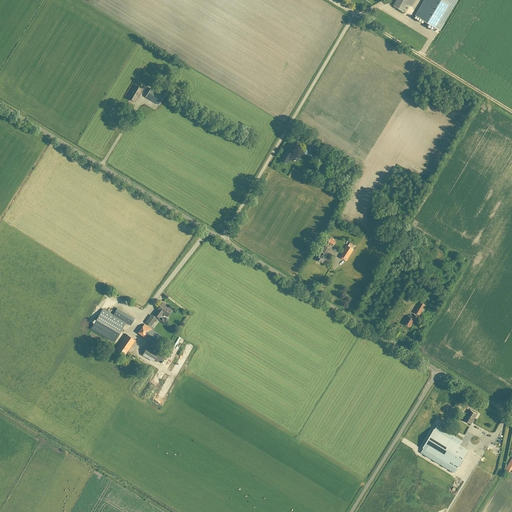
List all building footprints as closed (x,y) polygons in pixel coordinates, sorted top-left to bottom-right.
[(396,0),(393,6),(403,12),(407,5),(411,7),(415,0),(396,0)] [(457,0),(424,0),(415,16),(439,30),(457,0)] [(139,97),(143,90),(134,85),(127,98),(135,103),(138,97),(139,97)] [(163,96),(150,89),(148,93),(145,97),(150,100),(158,105),(163,96)] [(315,145),(308,141),(301,152),(308,156),(315,145)] [(291,158),(294,153),(287,149),(284,154),(284,155),(281,160),(287,164),(291,157),(291,158)] [(331,238),(327,244),(333,247),(335,242),(333,241),(334,239),(331,238)] [(347,245),(340,256),(346,260),(353,249),(347,245)] [(325,247),(322,252),(320,251),(315,259),(322,263),(327,256),(324,254),(326,252),(327,253),(329,250),(325,247)] [(420,316),(426,306),(420,302),(414,313),(420,316)] [(166,306),(163,303),(157,310),(158,310),(154,315),(159,318),(162,314),(167,317),(172,311),(166,306)] [(102,309),(91,329),(114,343),(126,323),(131,326),(135,319),(117,309),(113,316),(102,309)] [(147,320),(146,323),(150,326),(152,324),(156,318),(151,315),(147,320)] [(416,321),(418,318),(414,315),(412,318),(408,316),(404,324),(410,327),(414,320),(416,321)] [(155,346),(162,337),(144,325),(138,333),(155,346)] [(124,356),(135,341),(126,335),(115,350),(124,356)] [(143,356),(154,363),(159,354),(154,350),(155,349),(150,346),(146,351),(143,356)] [(169,377),(161,393),(166,396),(175,380),(169,377)] [(471,425),(477,415),(469,410),(463,420),(471,425)] [(423,448),(421,453),(425,456),(424,457),(427,458),(428,457),(434,461),(433,462),(436,463),(442,466),(442,467),(444,469),(445,468),(450,471),(449,472),(452,473),(453,472),(454,473),(457,469),(468,451),(459,446),(462,441),(437,426),(434,430),(433,430),(423,448)]
